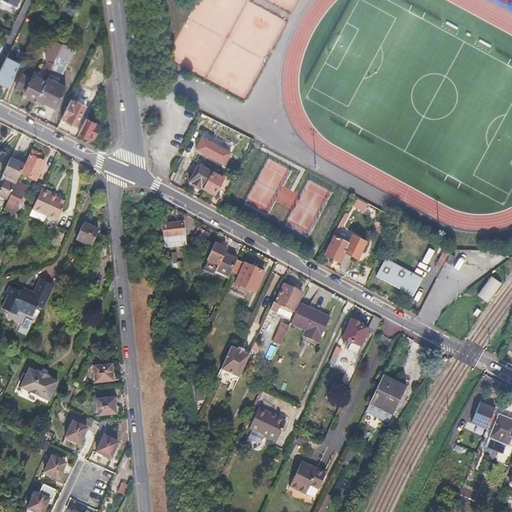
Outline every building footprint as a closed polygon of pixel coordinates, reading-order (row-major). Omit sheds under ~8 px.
[(51,45),(46,56),(48,61),(44,70),(50,73),(61,50),(51,45)] [(10,51),(7,57),(0,70),(0,82),(2,83),(8,86),(22,57),(10,51)] [(29,77),(22,73),(15,87),(19,89),(22,90),(29,77)] [(34,79),(31,78),(29,77),(22,90),(25,91),(27,92),(25,96),(31,98),(36,101),(37,98),(46,81),(35,76),(34,79)] [(48,76),(46,81),(37,98),(47,102),(56,107),(67,86),(48,76)] [(84,105),(72,98),(61,118),(68,121),(75,125),(84,105)] [(99,125),(86,118),(79,132),(87,137),(88,135),(91,136),(93,137),(99,125)] [(201,140),(195,151),(224,166),(230,154),(201,140)] [(36,152),(32,150),(25,165),(21,173),(36,180),(44,162),(38,160),(41,154),(36,152)] [(18,162),(11,160),(1,180),(5,182),(0,193),(0,196),(9,200),(17,182),(21,173),(25,165),(18,162)] [(197,167),(189,183),(202,190),(214,196),(223,180),(207,172),(197,167)] [(27,187),(17,182),(9,200),(5,208),(16,212),(19,205),(27,187)] [(61,197),(43,188),(33,209),(59,221),(68,202),(64,201),(60,199),(61,197)] [(90,226),(84,223),(77,238),(91,245),(98,229),(90,226)] [(182,223),(162,225),(166,248),(185,245),(184,234),(182,223)] [(350,246),(334,238),(325,256),(340,264),(343,258),(346,253),(359,260),(367,243),(355,237),(350,246)] [(201,286),(212,262),(219,266),(216,271),(229,277),(231,272),(236,261),(236,260),(224,254),(226,249),(220,246),(215,244),(197,284),(201,286)] [(168,266),(182,267),(182,261),(176,260),(176,252),(169,251),(168,266)] [(435,265),(440,268),(448,255),(442,252),(435,265)] [(394,287),(413,296),(422,280),(385,260),(376,277),(394,287)] [(236,261),(231,272),(239,276),(235,284),(255,292),(264,273),(250,267),(236,261)] [(93,265),(87,262),(80,276),(86,279),(93,265)] [(487,302),(501,282),(491,275),(477,295),(487,302)] [(17,311),(27,316),(32,318),(36,307),(43,310),(54,288),(46,284),(39,281),(33,295),(29,293),(28,296),(19,291),(19,293),(8,288),(5,295),(7,296),(2,310),(15,316),(17,311)] [(293,289),(284,285),(275,304),(273,303),(270,310),(290,319),(302,293),(293,289)] [(299,306),(290,325),(306,332),(300,344),(315,351),(329,319),(314,312),(299,306)] [(362,326),(351,321),(342,341),(351,346),(347,353),(355,357),(366,334),(373,338),(380,322),(373,318),(370,325),(367,331),(361,328),(362,326)] [(289,327),(282,324),(274,343),(281,346),(289,327)] [(239,350),(231,346),(221,370),(239,378),(250,354),(243,351),(244,350),(242,349),(240,348),(239,350)] [(342,351),(335,348),(332,355),(338,358),(342,351)] [(25,377),(38,383),(54,390),(62,371),(53,367),(54,366),(48,363),(43,360),(42,362),(34,358),(25,377)] [(111,366),(94,368),(95,383),(112,381),(111,374),(111,366)] [(393,379),(382,373),(369,400),(393,411),(405,384),(393,379)] [(114,399),(97,400),(98,416),(115,414),(115,406),(114,399)] [(479,400),(471,423),(487,428),(495,406),(479,400)] [(272,415),(258,409),(249,429),(264,436),(263,437),(276,443),(285,421),(272,415)] [(511,421),(506,419),(497,415),(490,433),(496,435),(494,440),(507,446),(511,432),(511,421)] [(87,429),(72,422),(65,437),(72,440),(80,444),(87,429)] [(118,443),(104,436),(97,452),(104,455),(111,458),(118,443)] [(342,463),(350,465),(355,451),(347,448),(342,463)] [(66,464),(52,457),(45,472),(59,479),(63,471),(66,464)] [(319,471),(313,468),(300,463),(289,487),(305,494),(309,486),(317,489),(325,474),(319,471)] [(43,484),(38,495),(49,500),(52,501),(57,491),(43,484)] [(38,495),(35,493),(28,509),(34,511),(43,511),(46,507),(49,500),(38,495)]
